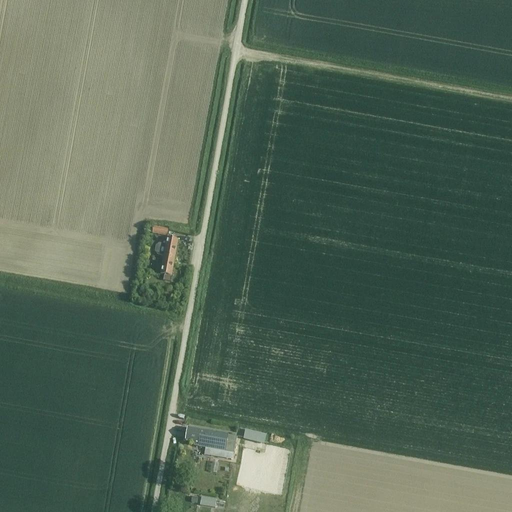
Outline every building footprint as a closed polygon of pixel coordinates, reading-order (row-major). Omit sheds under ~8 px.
[(167,237),(168,230),(153,228),(152,234),(167,237)] [(156,246),(155,253),(157,256),(163,257),(160,275),(164,276),(171,278),(178,241),(166,239),(166,243),(162,242),(162,245),(159,245),(156,246)] [(188,429),(186,441),(194,442),(194,446),(198,447),(200,447),(204,448),(203,457),(211,458),(211,455),(232,459),(236,438),(228,436),(208,432),(208,433),(188,429)] [(245,431),(244,439),(264,444),(266,436),(245,431)] [(201,497),(200,506),(215,509),(216,500),(201,497)]
